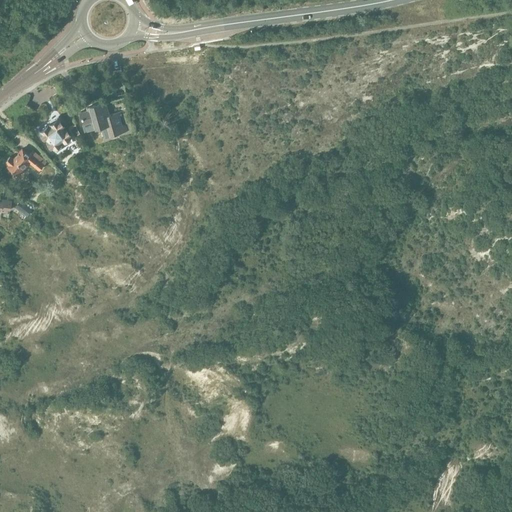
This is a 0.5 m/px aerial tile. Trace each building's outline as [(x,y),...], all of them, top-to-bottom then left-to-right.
[(120,71),(112,72),(111,72),(113,82),(121,81),(120,71)] [(106,103),(100,104),(87,108),(88,111),(79,113),(82,126),(90,124),(92,130),(105,126),(108,137),(127,132),(126,126),(122,127),(118,113),(109,115),(106,103)] [(25,106),(19,115),(30,122),(36,112),(25,106)] [(73,136),(58,116),(38,131),(52,151),(73,136)] [(9,120),(4,124),(11,131),(16,127),(9,120)] [(79,134),(73,125),(69,128),(75,137),(79,134)] [(33,150),(29,155),(22,149),(13,160),(9,157),(4,163),(8,166),(6,167),(18,177),(24,169),(29,164),(39,171),(47,161),(33,150)] [(2,198),(1,202),(0,201),(0,211),(1,212),(1,210),(9,211),(11,200),(2,198)] [(15,207),(26,216),(32,210),(20,200),(15,207)]
